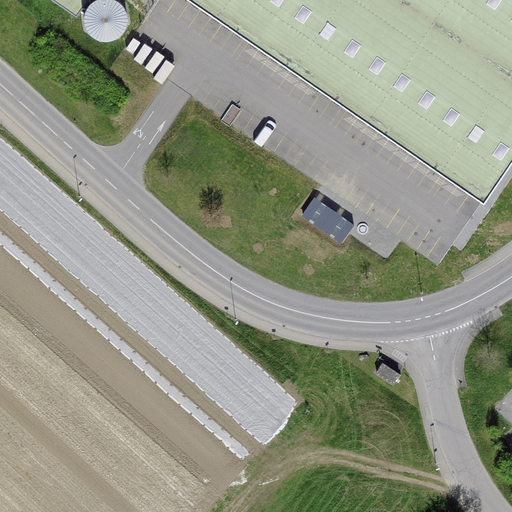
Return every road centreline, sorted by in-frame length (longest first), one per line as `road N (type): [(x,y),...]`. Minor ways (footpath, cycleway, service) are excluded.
road 1 (residential): [(0,88),(239,286),(319,317),(426,317)]
road 2 (residential): [(501,511),(465,471),(426,317)]
